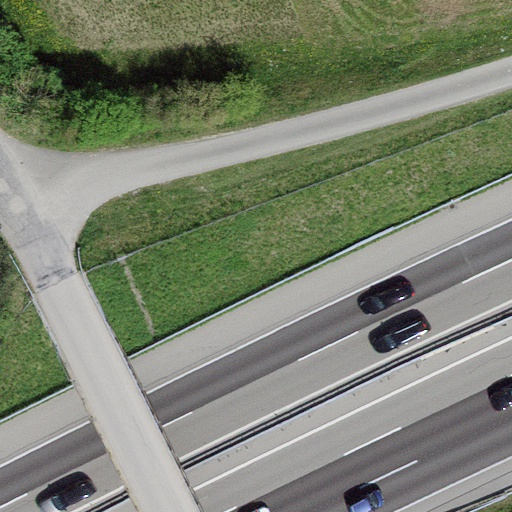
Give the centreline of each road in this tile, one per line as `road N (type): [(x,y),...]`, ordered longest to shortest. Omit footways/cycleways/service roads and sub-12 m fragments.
road 1 (motorway): [(511,259),(0,507)]
road 2 (unclassified): [(8,193),(220,152),(511,70)]
road 3 (unclassified): [(8,193),(170,511)]
road 4 (motorway): [(269,511),(511,395)]
